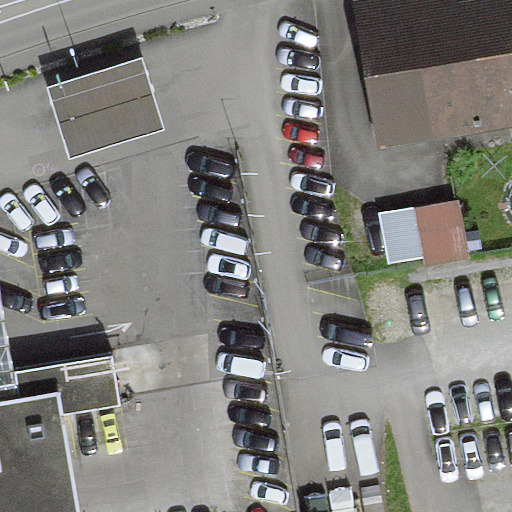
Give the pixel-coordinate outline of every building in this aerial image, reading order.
[(511,115),(511,98),(510,86),(511,85),(511,0),(485,0),(457,5),(456,0),(349,0),(373,139),(511,115)] [(42,88),(62,159),(157,133),(136,61),(42,88)] [(413,209),(381,214),(389,259),(420,254),(421,262),(461,254),(451,200),(413,207),(413,209)] [(0,395),(18,393),(14,368),(10,342),(0,286),(0,395)] [(0,511),(83,511),(64,414),(120,401),(112,352),(14,368),(18,393),(0,395),(0,511)]
